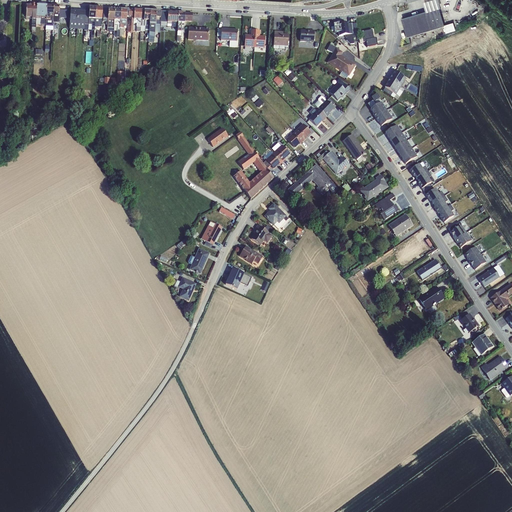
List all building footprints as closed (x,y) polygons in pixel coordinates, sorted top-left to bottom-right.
[(400,13),(407,37),(444,25),(439,8),(437,1),(424,5),(400,13)] [(36,19),(37,5),(30,4),(30,6),(26,6),(26,18),(32,18),(32,20),(36,20),(36,19)] [(46,19),(47,5),(37,5),(36,19),(46,19)] [(67,6),(60,6),(59,14),(59,13),(59,18),(66,18),(67,6)] [(128,17),(129,10),(121,10),(120,21),(121,21),(126,21),(127,21),(127,18),(128,18),(128,17)] [(141,20),(142,11),(134,10),(134,17),(134,20),(141,20)] [(77,29),(78,11),(70,11),(69,29),(77,29)] [(85,24),(86,12),(78,11),(77,29),(85,30),(85,24)] [(178,23),(178,13),(168,12),(167,22),(178,23)] [(59,18),(59,13),(54,13),(54,17),(50,17),(50,20),(46,20),(46,27),(46,30),(53,31),(53,23),(58,23),(59,18)] [(46,19),(36,19),(36,20),(36,25),(41,25),(41,27),(46,27),(46,20),(46,19)] [(445,24),(447,32),(457,29),(455,22),(445,24)] [(339,36),(344,36),(348,40),(346,41),(350,45),(354,44),(353,35),(351,24),(348,24),(348,23),(339,24),(339,23),(337,23),(337,24),(333,24),(334,33),(338,33),(339,36)] [(155,24),(149,24),(149,34),(148,43),(154,43),(154,42),(159,43),(159,36),(155,36),(155,24)] [(188,27),(188,40),(208,41),(209,29),(188,27)] [(221,35),(220,40),(236,42),(238,30),(218,29),(217,34),(221,35)] [(245,35),(244,47),(254,48),(256,30),(251,30),(250,35),(245,35)] [(261,31),(256,30),(254,48),(264,48),(265,36),(260,36),(261,31)] [(300,41),(313,42),(314,31),(309,30),(309,31),(301,31),(300,41)] [(372,30),(361,33),(362,38),(363,43),(366,42),(367,48),(377,46),(376,38),(374,39),(372,30)] [(274,31),(273,46),(285,46),(288,46),(288,34),(283,34),(283,32),(274,31)] [(333,53),(336,49),(337,49),(332,46),(333,45),(331,43),(327,50),(333,53)] [(348,76),(349,77),(356,65),(341,56),(343,53),(336,49),(333,53),(327,63),(342,72),(348,76)] [(292,73),(288,77),(292,81),(296,76),(292,73)] [(395,73),(385,88),(395,95),(406,79),(395,73)] [(329,93),(337,101),(342,96),(343,97),(350,89),(344,83),(341,87),(338,84),(329,93)] [(318,109),(327,118),(330,114),(329,114),(335,107),(323,96),(321,96),(318,99),(318,101),(314,105),(318,109)] [(260,99),(255,103),(258,108),(264,103),(260,99)] [(372,109),(371,109),(382,126),(393,119),(382,102),(376,106),(372,109)] [(309,119),(317,127),(323,120),(323,121),(327,118),(318,109),(309,119)] [(295,132),(304,142),(307,139),(306,138),(311,133),(303,124),(295,132)] [(397,126),(386,133),(406,164),(417,156),(397,126)] [(269,127),(266,129),(270,135),(274,132),(269,127)] [(207,139),(213,148),(229,137),(223,128),(207,139)] [(287,139),(295,148),(300,144),(301,144),(304,142),(295,132),(287,139)] [(262,172),(266,168),(254,152),(255,152),(240,133),(235,136),(246,150),(245,150),(249,156),(244,160),(241,156),(236,160),(244,170),(254,162),(262,172)] [(343,142),(356,160),(366,153),(353,135),(343,142)] [(274,153),(283,162),(286,160),(285,159),(290,154),(282,145),(274,153)] [(320,162),(322,160),(329,154),(326,151),(317,159),(320,162)] [(322,160),(337,175),(349,164),(343,157),(339,160),(331,152),(329,154),(322,160)] [(270,166),(274,169),(279,165),(280,165),(283,162),(274,153),(266,161),(270,166)] [(370,163),(366,167),(369,170),(370,170),(371,172),(374,169),(373,168),(373,167),(370,163)] [(435,181),(427,166),(424,168),(421,164),(411,170),(424,190),(431,186),(430,184),(435,181)] [(294,197),(312,181),(318,187),(316,189),(323,196),(335,185),(317,165),(287,190),(294,197)] [(273,178),(266,168),(262,172),(250,183),(241,172),(234,177),(251,199),(273,178)] [(360,191),(367,202),(388,188),(381,175),(375,179),(376,180),(360,191)] [(345,184),(342,187),(347,193),(351,189),(347,184),(346,185),(345,184)] [(435,189),(426,196),(429,202),(430,201),(434,207),(434,208),(437,214),(439,213),(440,216),(440,217),(443,223),(453,217),(450,213),(453,211),(450,206),(447,208),(444,203),(447,201),(441,192),(438,194),(435,189)] [(392,193),(374,205),(381,215),(380,215),(384,220),(399,210),(395,205),(393,206),(390,201),(395,197),(392,193)] [(268,209),(270,211),(264,217),(273,226),(274,226),(277,222),(279,224),(283,220),(286,217),(287,216),(274,204),(268,209)] [(221,207),(219,212),(233,220),(235,215),(221,207)] [(388,226),(396,237),(413,225),(405,214),(388,226)] [(278,230),(285,221),(283,220),(279,224),(275,227),(278,230)] [(206,242),(215,224),(211,222),(201,239),(206,242)] [(206,242),(213,246),(223,228),(215,224),(206,242)] [(269,233),(258,225),(255,230),(257,230),(251,239),(261,246),(264,241),(269,233)] [(461,226),(450,232),(460,247),(470,241),(461,226)] [(195,232),(190,237),(194,240),(199,235),(195,232)] [(272,236),(269,233),(264,241),(267,243),(272,236)] [(401,252),(408,261),(427,248),(427,247),(422,240),(421,238),(401,252)] [(422,240),(427,247),(431,245),(426,238),(422,240)] [(239,257),(252,265),(254,261),(258,264),(263,257),(246,246),(239,257)] [(475,248),(465,255),(475,270),(486,263),(475,248)] [(190,270),(200,275),(210,254),(199,249),(195,258),(192,265),(190,270)] [(384,266),(386,265),(382,258),(377,261),(377,262),(357,275),(359,277),(378,264),(379,265),(382,264),(384,266)] [(416,272),(422,281),(441,269),(435,260),(416,272)] [(391,264),(388,265),(395,275),(399,272),(398,270),(403,267),(399,262),(393,267),(391,264)] [(354,269),(351,271),(353,274),(366,266),(365,263),(355,270),(354,269)] [(244,275),(233,269),(226,286),(237,291),(240,284),(244,275)] [(402,273),(396,277),(399,281),(401,280),(402,281),(405,278),(402,273)] [(252,278),(244,275),(240,284),(248,287),(252,278)] [(189,302),(196,284),(182,278),(181,282),(178,288),(179,288),(183,290),(179,297),(189,302)] [(178,288),(181,282),(172,279),(170,284),(174,286),(174,287),(179,289),(179,288),(178,288)] [(357,279),(351,283),(356,289),(361,285),(357,279)] [(490,299),(500,312),(509,305),(505,299),(511,294),(511,286),(510,284),(490,299)] [(418,299),(426,311),(444,299),(436,287),(418,299)] [(468,333),(469,333),(478,326),(469,314),(460,321),(466,329),(468,333)] [(472,343),(481,355),(493,347),(484,334),(472,343)] [(454,350),(448,355),(451,358),(457,354),(456,353),(454,350)] [(481,368),(490,381),(508,368),(500,356),(487,366),(486,364),(481,368)] [(504,388),(510,396),(511,394),(511,376),(501,384),(504,388)] [(506,399),(510,396),(504,388),(501,390),(501,391),(506,399)]
